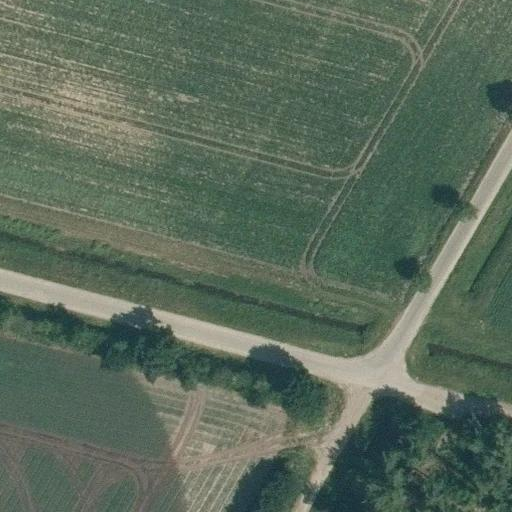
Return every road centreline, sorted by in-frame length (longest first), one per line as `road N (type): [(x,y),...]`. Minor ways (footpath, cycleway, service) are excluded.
road 1 (residential): [(0,271),(367,366)]
road 2 (unclassified): [(367,366),(511,121)]
road 3 (track): [(281,511),(367,366)]
road 4 (track): [(511,404),(367,366)]
